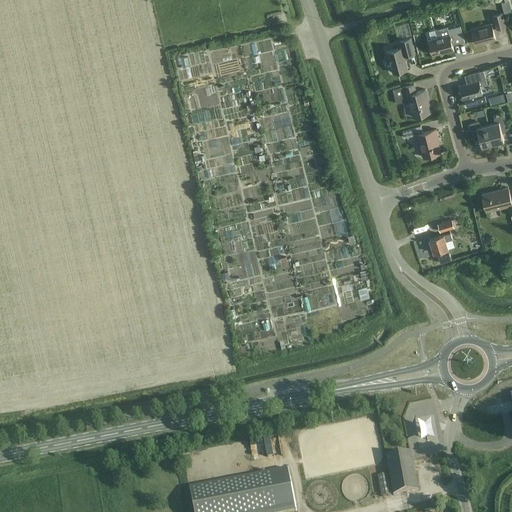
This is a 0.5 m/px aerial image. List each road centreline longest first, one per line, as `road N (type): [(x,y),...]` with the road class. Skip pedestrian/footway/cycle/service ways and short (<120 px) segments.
road 1 (secondary): [(0,454),(442,370)]
road 2 (unclassified): [(375,204),(308,0)]
road 3 (unclassified): [(466,338),(449,300),(404,268),(390,247)]
